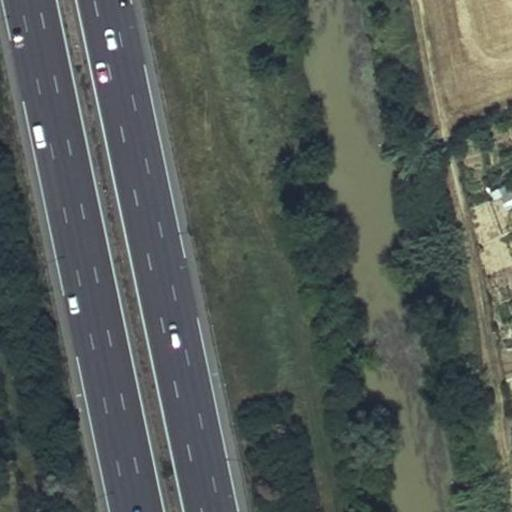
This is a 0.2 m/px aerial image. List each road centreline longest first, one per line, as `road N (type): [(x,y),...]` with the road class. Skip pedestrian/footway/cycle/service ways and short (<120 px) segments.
road 1 (motorway): [(212,511),(104,0)]
road 2 (motorway): [(32,0),(138,511)]
